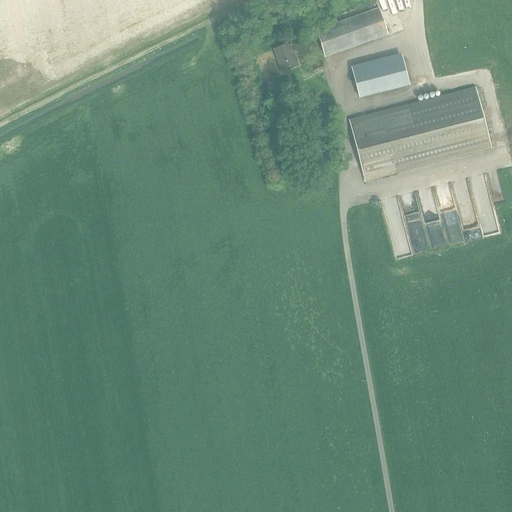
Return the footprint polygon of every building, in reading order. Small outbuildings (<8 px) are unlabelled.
[(325,57),(388,35),(379,8),(316,30),(325,57)] [(292,50),(294,49),(292,43),(274,49),(281,70),(297,64),(292,50)] [(360,98),(409,85),(401,57),(353,70),(360,98)] [(394,174),(394,172),(491,147),(476,89),(350,121),(365,181),(394,174)] [(494,182),(501,181),(502,185),(508,184),(506,161),(493,162),(494,182)] [(494,194),(493,185),(486,185),(487,195),(494,194)] [(490,217),(494,225),(507,220),(503,211),(490,217)]
